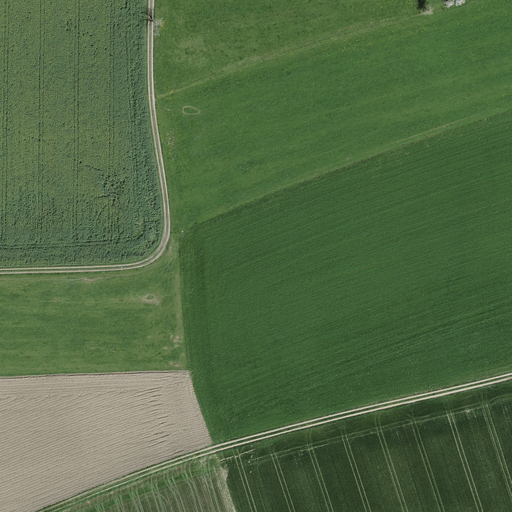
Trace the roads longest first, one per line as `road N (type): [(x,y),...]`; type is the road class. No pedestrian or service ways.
road 1 (track): [(511,375),(203,452),(43,511)]
road 2 (track): [(151,0),(150,87),(167,216),(160,252),(145,263),(0,272)]
